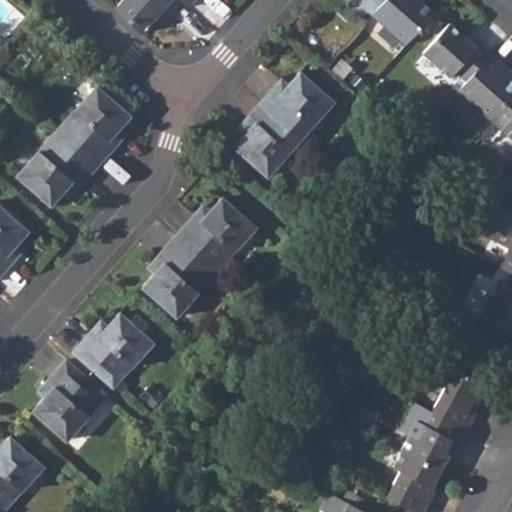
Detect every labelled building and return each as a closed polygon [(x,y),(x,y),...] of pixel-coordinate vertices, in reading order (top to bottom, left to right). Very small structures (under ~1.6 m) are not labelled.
[(120,0),(114,8),(142,33),(164,7),(167,10),(176,0),(120,0)] [(383,0),(380,5),(371,14),(405,44),(434,12),(421,1),(420,0),(383,0)] [(465,81),(490,53),(477,42),(475,46),(448,23),(422,53),(449,76),(454,71),(465,81)] [(502,64),(490,53),(465,81),(457,91),(490,120),(511,96),(511,81),(507,77),(498,69),(502,64)] [(511,73),(502,64),(498,69),(507,77),(511,73)] [(275,85),(260,103),(300,138),(333,100),(299,71),(281,91),(275,85)] [(68,129),(62,136),(96,166),(118,141),(112,135),(129,115),(96,85),(62,123),(68,129)] [(511,96),(490,120),(511,139),(511,96)] [(300,138),(260,103),(244,120),(251,125),(233,146),(267,175),(300,138)] [(62,123),(56,130),(62,136),(68,129),(62,123)] [(56,130),(50,137),(56,143),(62,136),(56,130)] [(96,166),(62,136),(56,143),(50,137),(16,175),(50,205),(68,185),(75,191),(96,166)] [(362,193),(373,203),(375,200),(383,184),(375,178),(362,193)] [(175,236),(209,266),(215,259),(222,264),(255,227),(221,196),(203,217),(196,211),(175,236)] [(368,213),(381,220),(388,207),(375,200),(373,203),(368,213)] [(0,274),(16,257),(9,251),(27,231),(0,206),(0,274)] [(509,247),(499,266),(511,272),(511,221),(487,209),(478,226),(480,231),(509,247)] [(203,273),(209,266),(175,236),(153,260),(159,266),(142,286),(176,316),(209,279),(203,273)] [(215,259),(209,266),(215,271),(222,264),(215,259)] [(215,271),(209,266),(203,273),(209,279),(215,271)] [(511,272),(504,285),(497,282),(480,314),(511,331),(511,272)] [(119,380),(153,342),(119,312),(101,332),(94,327),(72,351),(106,382),(113,374),(119,380)] [(325,342),(319,352),(342,364),(348,353),(325,342)] [(342,364),(319,352),(314,364),(336,375),(342,364)] [(93,397),(99,389),(66,359),(43,384),(50,390),(32,410),(66,440),(99,402),(93,397)] [(485,385),(446,364),(437,382),(445,386),(431,411),(466,430),(473,416),(465,412),(472,399),(476,401),(485,385)] [(113,374),(106,382),(112,387),(119,380),(113,374)] [(99,402),(106,395),(99,389),(93,397),(99,402)] [(466,430),(431,411),(417,437),(410,433),(401,449),(440,470),(448,454),(445,451),(451,439),(459,443),(466,430)] [(0,501),(3,498),(9,504),(43,466),(9,436),(0,445),(0,501)] [(440,470),(401,449),(392,465),(400,470),(386,497),(415,511),(422,511),(428,501),(420,497),(427,484),(430,486),(440,470)] [(367,511),(330,492),(321,509),(325,511),(367,511)] [(3,498),(0,501),(0,507),(3,511),(9,504),(3,498)]
